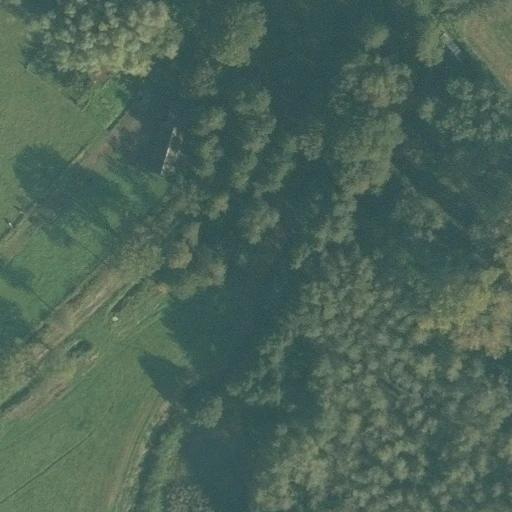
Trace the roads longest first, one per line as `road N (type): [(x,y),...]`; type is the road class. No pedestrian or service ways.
road 1 (track): [(0,386),(56,346),(185,211),(221,130),(202,25),(214,0)]
road 2 (track): [(511,391),(298,131),(229,58),(206,46)]
